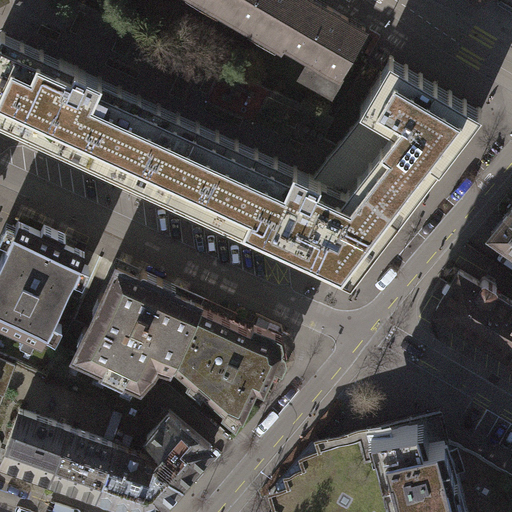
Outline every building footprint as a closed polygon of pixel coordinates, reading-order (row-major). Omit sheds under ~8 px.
[(201,0),(275,43),(278,37),(299,0),(201,0)] [(361,26),(316,0),(299,0),(278,37),(305,53),(299,63),(307,68),(304,73),(326,86),(361,26)] [(1,31),(0,34),(0,118),(313,262),(347,189),(314,174),(13,37),(1,31)] [(347,189),(313,262),(353,280),(483,108),(390,54),(360,106),(364,109),(314,174),(347,189)] [(511,202),(487,232),(511,249),(511,202)] [(0,250),(0,320),(40,339),(81,249),(58,238),(61,232),(50,226),(40,221),(37,228),(15,218),(0,250)] [(135,273),(113,263),(72,355),(135,384),(147,373),(156,353),(172,360),(198,302),(156,283),(159,276),(138,267),(135,273)] [(437,308),(486,337),(508,299),(494,290),(498,285),(483,276),(480,281),(460,269),(437,308)] [(511,300),(508,299),(486,337),(511,352),(507,357),(511,360),(511,300)] [(271,335),(198,302),(172,360),(169,364),(232,416),(246,397),(253,385),(257,386),(266,376),(275,355),(271,335)] [(0,392),(3,394),(15,363),(0,356),(0,392)] [(0,445),(0,455),(46,472),(67,413),(18,396),(0,445)] [(113,429),(92,488),(143,506),(166,499),(217,436),(168,396),(143,426),(159,440),(153,445),(113,429)] [(511,511),(511,475),(443,435),(441,430),(436,408),(414,414),(367,426),(314,439),(318,452),(298,457),(301,471),(282,476),(286,490),(269,494),(271,502),(273,510),(272,511),(511,511)] [(67,413),(46,472),(92,488),(113,429),(67,413)]
